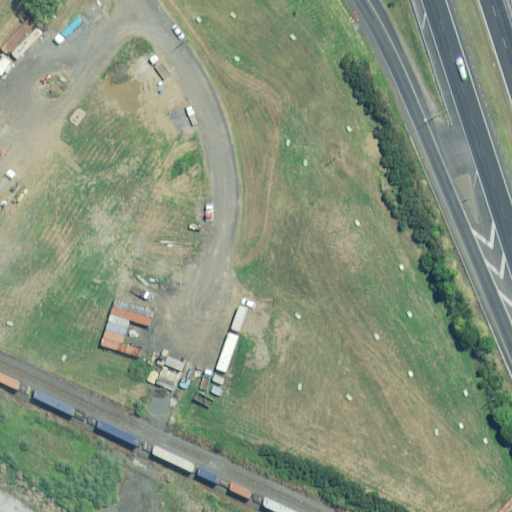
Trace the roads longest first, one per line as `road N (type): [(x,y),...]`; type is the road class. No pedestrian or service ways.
road 1 (unclassified): [(142,0),(168,31),(216,131),(225,185),(216,271),(166,416)]
road 2 (motorway): [(511,339),(362,0)]
road 3 (motorway): [(511,244),(431,0)]
